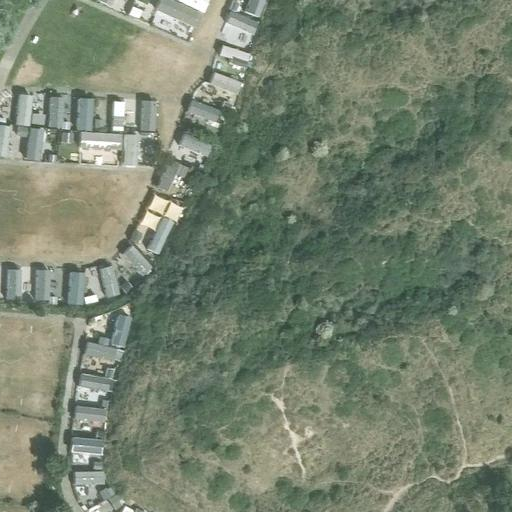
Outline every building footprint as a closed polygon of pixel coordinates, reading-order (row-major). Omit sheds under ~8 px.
[(259,13),(252,11),(249,19),(255,21),(259,13)] [(208,84),(237,94),(242,81),(212,70),(208,84)] [(76,148),(120,150),(121,132),(91,131),(92,97),(78,97),(76,148)] [(230,105),(222,102),(220,108),(228,111),(230,105)] [(41,125),(42,117),(31,115),(30,123),(41,125)] [(24,137),(25,128),(17,127),(16,136),(24,137)] [(183,130),(177,144),(206,156),(212,142),(183,130)] [(70,134),(61,133),(60,142),(70,143),(70,134)] [(53,154),(45,153),(44,162),(53,162),(53,154)] [(168,158),(156,183),(175,193),(188,167),(168,158)] [(132,231),(128,240),(134,243),(139,234),(132,231)] [(0,301),(15,303),(17,264),(0,263),(0,301)] [(111,264),(99,268),(107,296),(119,292),(111,264)] [(69,271),(70,302),(82,302),(81,270),(69,271)] [(125,281),(119,286),(123,292),(129,286),(125,281)] [(83,298),(85,305),(96,302),(94,295),(83,298)] [(110,344),(125,346),(129,315),(114,313),(110,344)] [(107,339),(97,337),(96,344),(105,346),(107,339)] [(104,378),(111,379),(112,370),(106,369),(104,378)] [(75,405),(74,417),(104,420),(105,408),(75,405)] [(69,450),(100,452),(101,439),(70,437),(69,450)] [(113,509),(119,506),(113,496),(107,500),(113,509)]
